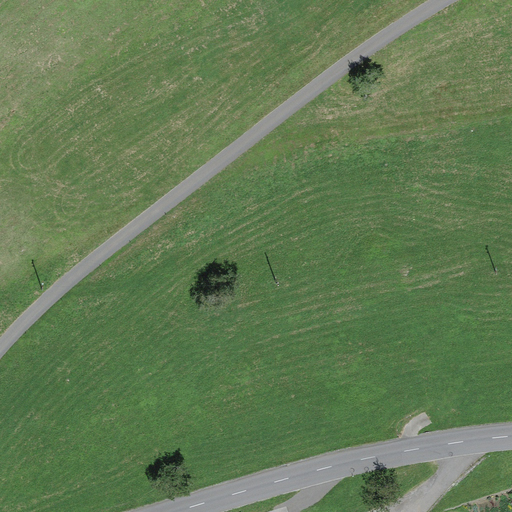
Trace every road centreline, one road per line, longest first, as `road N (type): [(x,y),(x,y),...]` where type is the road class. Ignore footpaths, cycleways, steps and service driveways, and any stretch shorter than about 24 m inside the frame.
road 1 (unclassified): [(0,353),(48,297),(404,24),(448,0)]
road 2 (tertiary): [(464,441),(319,469),(175,511)]
